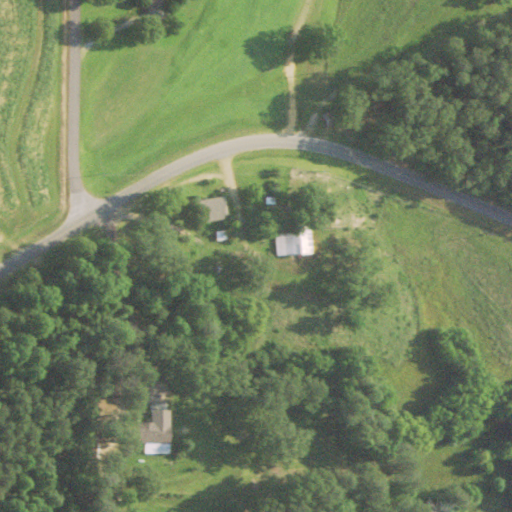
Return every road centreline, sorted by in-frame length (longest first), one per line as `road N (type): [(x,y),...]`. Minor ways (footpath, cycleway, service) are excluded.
road 1 (residential): [(81,227),(172,168),(241,141),(320,144),(511,220)]
road 2 (residential): [(81,227),(76,0)]
